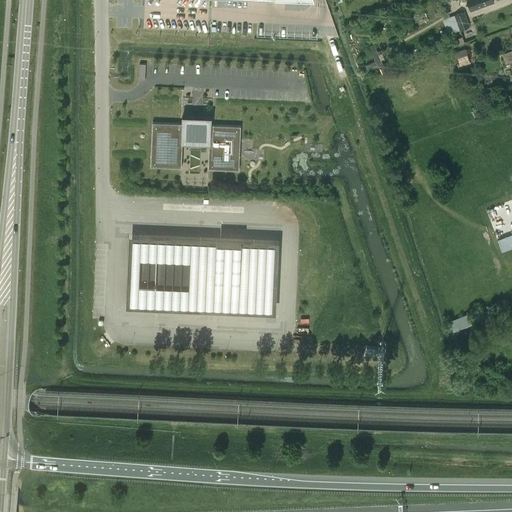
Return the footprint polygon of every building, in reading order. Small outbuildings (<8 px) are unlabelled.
[(467,0),(471,11),(494,2),(493,0),(467,0)] [(464,12),(442,20),(447,35),(469,27),(464,12)] [(382,74),(391,71),(387,63),(383,65),(374,44),(369,46),(375,61),(366,65),(368,70),(378,66),(382,74)] [(471,64),(468,54),(466,49),(454,53),(459,68),(471,64)] [(508,77),(511,75),(511,49),(502,52),(508,77)] [(137,78),(145,79),(146,63),(138,63),(137,78)] [(240,140),(241,126),(211,125),(212,119),(197,119),(182,118),(182,123),(152,122),(151,166),(182,168),(183,144),(209,145),(208,169),(239,170),(240,140)] [(199,290),(200,258),(200,257),(166,256),(136,255),(134,287),(199,290)] [(463,315),(447,321),(451,331),(467,324),(463,315)]
